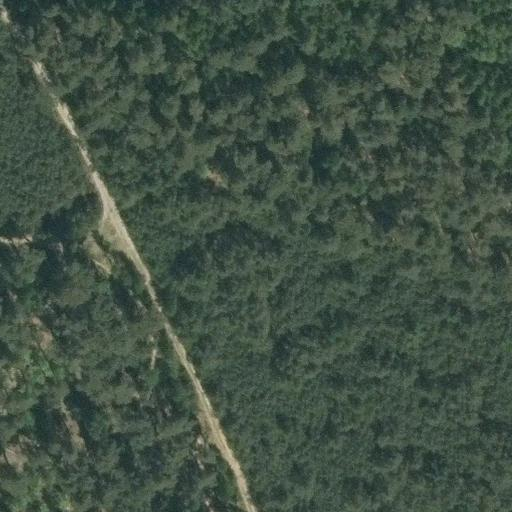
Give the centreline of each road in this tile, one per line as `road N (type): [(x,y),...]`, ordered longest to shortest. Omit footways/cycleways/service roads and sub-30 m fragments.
road 1 (track): [(126,229),(250,511)]
road 2 (track): [(0,1),(126,229)]
road 3 (track): [(126,229),(6,242)]
